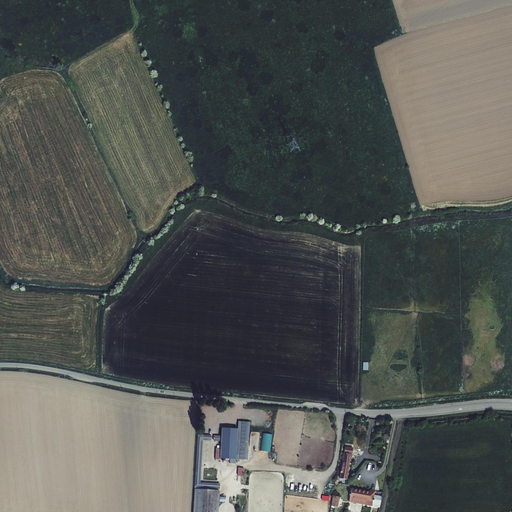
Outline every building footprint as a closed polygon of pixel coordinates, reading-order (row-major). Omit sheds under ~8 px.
[(238,422),(236,459),(248,460),(250,423),(238,422)] [(237,428),(222,427),(222,435),(221,440),(220,459),(230,459),(230,463),(235,464),(235,459),(237,428)] [(211,438),(211,433),(198,433),(195,487),(199,488),(216,489),(220,489),(220,484),(199,483),(201,438),(211,438)] [(272,434),(260,433),(259,451),(271,452),(272,434)] [(353,455),(344,453),(340,479),(348,480),(351,462),(352,462),(353,455)] [(352,488),(349,502),(381,508),(382,496),(375,495),(375,491),(371,490),(371,491),(352,488)] [(199,489),(195,489),(193,511),(218,511),(220,491),(216,490),(199,489)] [(341,497),(334,496),(333,506),(340,508),(341,497)]
